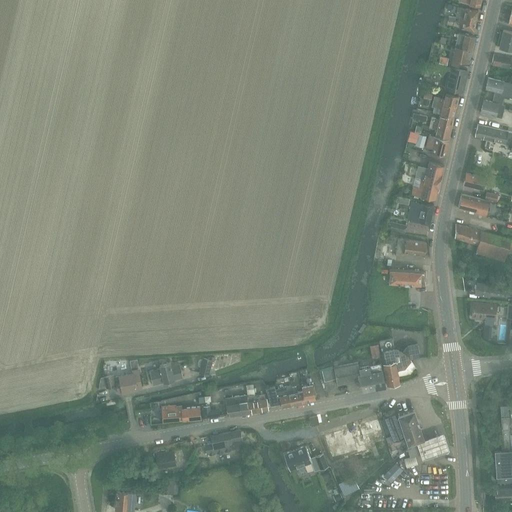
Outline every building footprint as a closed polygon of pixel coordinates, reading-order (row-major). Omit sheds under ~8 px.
[(457,6),(455,16),(476,21),(478,10),(457,6)] [(474,31),(476,21),(455,16),(455,17),(458,17),(457,23),(461,24),(460,28),(474,31)] [(511,50),(511,32),(503,30),(498,47),(511,50)] [(458,33),(456,46),(472,50),(475,36),(458,33)] [(459,65),(460,61),(469,63),(472,50),(456,46),(452,64),(459,65)] [(511,57),(493,54),(491,64),(509,68),(509,67),(511,67),(511,57)] [(449,58),(441,56),(439,63),(443,64),(447,65),(449,58)] [(450,67),(445,88),(463,92),(468,71),(450,67)] [(483,101),(480,114),(495,117),(495,116),(497,104),(499,98),(499,95),(504,96),(511,98),(511,83),(503,81),(488,77),(485,89),(486,89),(494,91),(493,97),(491,102),(483,101)] [(434,96),(432,101),(456,107),(459,96),(445,93),(444,98),(434,96)] [(441,108),(440,114),(454,117),(456,107),(432,101),(431,106),(441,108)] [(426,121),(427,116),(413,113),(412,118),(426,121)] [(431,116),(430,122),(451,128),(454,117),(440,114),(439,119),(435,118),(435,117),(431,116)] [(449,138),(451,128),(430,122),(428,127),(436,129),(435,135),(449,138)] [(511,150),(511,131),(477,124),(474,137),(510,145),(509,150),(511,150)] [(416,141),(418,134),(419,134),(411,131),(409,139),(416,141)] [(422,151),(426,136),(419,134),(418,134),(416,141),(414,149),(422,151)] [(432,149),(431,153),(433,153),(432,155),(436,156),(437,154),(445,156),(449,140),(431,136),(428,136),(426,147),(432,149)] [(421,196),(435,200),(443,165),(429,162),(428,167),(418,165),(415,177),(411,194),(414,194),(417,195),(421,196)] [(482,189),(484,182),(492,184),(493,176),(485,174),(485,177),(466,172),(463,184),(467,185),(467,187),(475,188),(476,187),(482,189)] [(486,192),(484,199),(489,200),(496,202),(498,195),(486,192)] [(462,194),(458,209),(485,215),(489,200),(462,194)] [(397,196),(396,202),(408,205),(409,199),(397,196)] [(412,201),(407,219),(420,222),(420,223),(424,224),(424,223),(429,225),(434,206),(412,201)] [(406,225),(390,221),(388,228),(405,232),(406,225)] [(455,223),(454,238),(477,245),(475,253),(480,254),(483,255),(488,257),(504,262),(507,252),(511,239),(480,230),(455,223)] [(395,255),(404,256),(404,253),(424,256),(426,242),(384,236),(383,242),(397,244),(395,255)] [(421,271),(389,269),(388,282),(420,284),(421,271)] [(473,293),(489,296),(490,292),(504,294),(511,295),(511,288),(505,287),(505,286),(492,284),(476,281),(473,293)] [(493,321),(494,305),(472,302),(470,318),(479,319),(479,318),(483,318),(483,324),(491,325),(491,320),(493,321)] [(484,325),(482,339),(491,339),(492,326),(484,325)] [(395,347),(381,350),(383,363),(382,363),(387,386),(400,384),(400,382),(397,370),(404,369),(411,360),(410,360),(412,359),(414,359),(419,358),(416,343),(407,345),(402,352),(396,347),(395,347)] [(381,356),(378,344),(369,345),(372,358),(381,356)] [(198,367),(200,367),(199,373),(207,374),(210,360),(202,358),(202,360),(200,360),(199,361),(198,365),(198,367)] [(117,382),(119,393),(142,388),(138,369),(139,369),(137,359),(129,360),(131,370),(132,370),(132,373),(116,376),(117,382)] [(163,382),(173,380),(173,379),(182,377),(179,364),(170,366),(169,362),(159,364),(160,368),(148,371),(152,385),(163,382)] [(334,366),(333,367),(337,385),(360,380),(363,391),(373,388),(372,386),(370,374),(370,372),(370,370),(369,365),(358,367),(357,362),(349,363),(334,366)] [(380,363),(369,365),(370,370),(370,372),(370,374),(372,386),(373,388),(384,386),(381,370),(380,363)] [(321,370),(319,371),(322,383),(325,383),(325,381),(335,378),(332,367),(321,370)] [(113,375),(104,377),(107,387),(115,386),(113,375)] [(302,386),(301,386),(302,391),(305,403),(305,402),(315,400),(312,389),(311,384),(310,378),(306,379),(308,385),(302,386)] [(253,384),(246,385),(247,394),(247,397),(248,401),(250,412),(268,410),(266,398),(258,399),(257,399),(256,395),(255,395),(254,389),(253,384)] [(266,388),(270,406),(281,403),(282,408),(305,403),(302,391),(297,392),(296,386),(292,387),(291,385),(275,388),(275,386),(274,386),(270,387),(266,388)] [(241,394),(225,397),(229,415),(229,416),(250,412),(248,401),(247,394),(241,395),(241,394)] [(201,419),(199,407),(182,409),(181,405),(161,407),(162,423),(201,419)] [(205,406),(202,407),(203,418),(220,416),(219,408),(210,409),(210,406),(205,406)] [(414,409),(397,415),(404,437),(406,443),(407,443),(407,444),(407,445),(410,444),(421,440),(424,439),(422,433),(414,409)] [(403,437),(394,411),(384,416),(385,418),(381,420),(386,434),(390,432),(393,441),(403,437)] [(309,417),(311,425),(319,423),(317,415),(309,417)] [(503,450),(495,451),(497,476),(498,476),(499,480),(511,479),(511,475),(511,446),(511,447),(511,446),(510,435),(510,429),(509,416),(501,417),(502,430),(503,450)] [(205,447),(207,455),(235,449),(235,447),(242,445),(239,430),(211,436),(213,445),(205,447)] [(434,436),(424,439),(421,440),(422,442),(419,444),(422,453),(424,458),(440,453),(446,451),(449,450),(443,433),(440,434),(434,436)] [(411,446),(407,447),(407,449),(408,450),(408,451),(410,457),(415,456),(422,453),(419,444),(422,442),(421,440),(410,444),(411,446)] [(305,446),(283,454),(289,470),(311,462),(314,471),(327,466),(322,453),(314,456),(315,457),(310,459),(305,446)] [(155,454),(157,464),(158,468),(176,465),(174,451),(155,454)] [(417,464),(415,456),(410,457),(403,459),(406,468),(417,464)] [(391,482),(403,470),(395,462),(383,475),(391,482)] [(353,476),(338,483),(343,494),(358,488),(353,476)] [(178,478),(161,477),(160,493),(177,494),(178,478)] [(511,484),(495,486),(496,500),(511,499),(511,484)] [(116,491),(114,510),(135,511),(136,493),(116,491)] [(340,493),(333,496),(335,502),(342,499),(340,493)]
